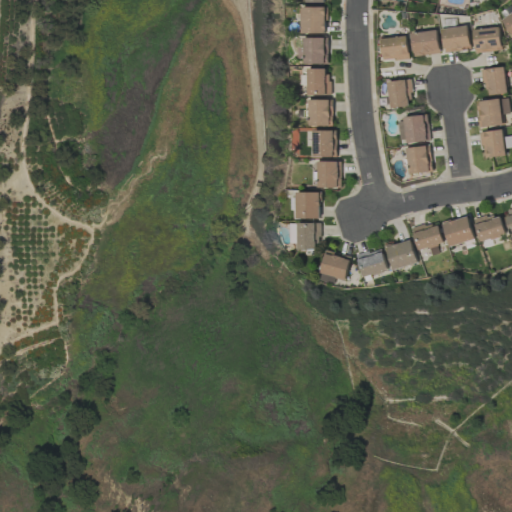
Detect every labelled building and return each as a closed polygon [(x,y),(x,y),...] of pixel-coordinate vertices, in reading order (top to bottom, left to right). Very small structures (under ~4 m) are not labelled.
[(327,7),(302,7),(302,33),(327,33),(327,7)] [(511,13),(502,20),(511,34),(511,13)] [(445,53),(471,50),(469,26),(443,28),(445,53)] [(473,31),(477,54),(503,50),(500,26),(473,31)] [(412,33),(415,57),(441,53),(438,30),(412,33)] [(411,58),(407,35),(381,39),(385,62),(411,58)] [(304,38),(305,64),(329,64),(328,38),(304,38)] [(508,93),(505,67),(483,69),(486,96),(508,93)] [(330,68),(308,69),(309,96),(330,95),(330,68)] [(411,80),(388,81),(391,108),(413,106),(411,80)] [(510,114),(508,97),(476,102),(480,128),(504,124),(502,115),(510,114)] [(310,99),(309,126),(333,126),(333,100),(310,99)] [(400,143),(430,141),(428,116),(398,118),(400,143)] [(336,131),(313,131),(313,157),(336,157),(336,131)] [(482,131),(483,157),(505,157),(504,131),(482,131)] [(408,174),(432,173),(431,146),(407,148),(408,174)] [(318,188),(341,188),(341,162),(318,161),(318,188)] [(321,218),(320,192),(296,192),(297,219),(321,218)] [(474,221),(480,243),(506,235),(499,213),(474,221)] [(443,222),(448,246),(474,240),(469,217),(443,222)] [(290,243),(297,243),(297,250),(319,249),(319,223),(289,224),(290,243)] [(386,246),(391,269),(417,264),(412,241),(386,246)] [(363,278),(388,270),(381,248),(356,256),(363,278)] [(318,280),(333,284),(334,278),(345,281),(351,257),(326,250),(318,280)]
